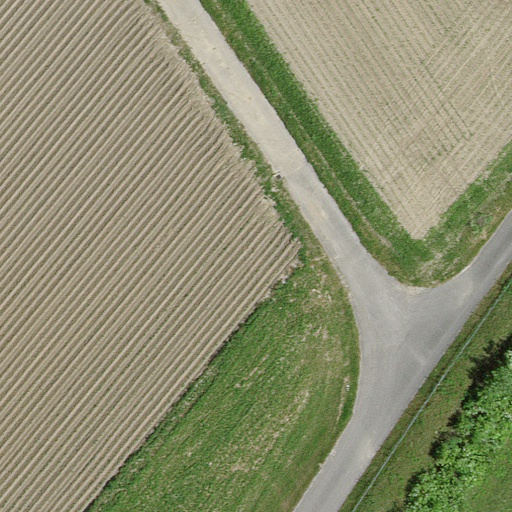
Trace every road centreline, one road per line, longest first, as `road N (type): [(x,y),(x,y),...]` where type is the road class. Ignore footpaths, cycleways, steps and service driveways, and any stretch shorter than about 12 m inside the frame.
road 1 (track): [(415,364),(178,0)]
road 2 (track): [(316,511),(511,235)]
